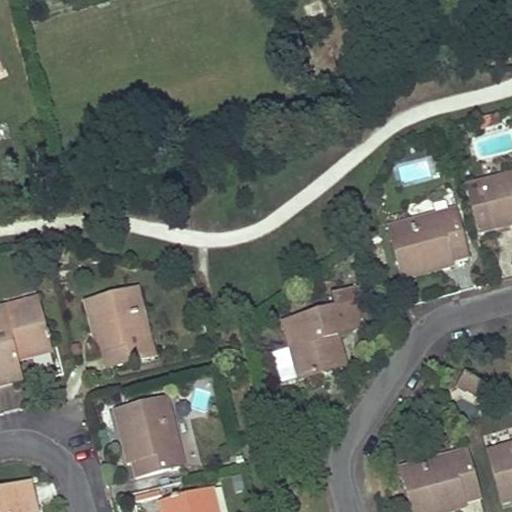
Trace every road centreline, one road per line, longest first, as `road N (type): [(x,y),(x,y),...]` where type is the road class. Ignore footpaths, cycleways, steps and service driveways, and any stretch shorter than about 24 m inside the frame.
road 1 (residential): [(511,298),(448,316),(423,333),(348,440),(341,473),(351,511)]
road 2 (residential): [(83,511),(62,461),(39,446),(0,444)]
